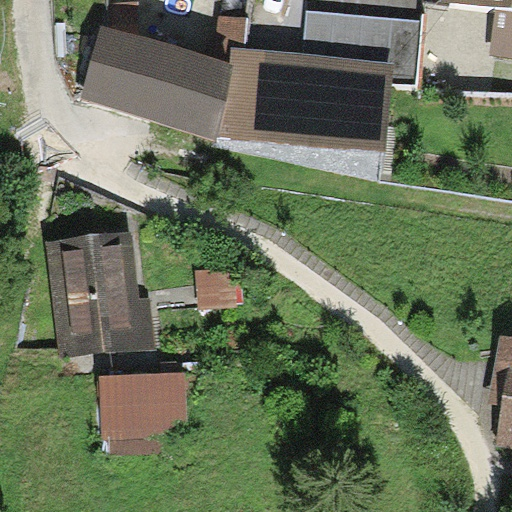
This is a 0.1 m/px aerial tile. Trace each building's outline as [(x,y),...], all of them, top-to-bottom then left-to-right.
[(511,0),(445,0),(444,5),(498,12),(492,55),(511,57),(511,0)] [(415,21),(308,12),(303,59),(394,68),(411,69),(415,21)] [(228,62),(103,26),(84,101),(223,139),(236,65),(228,62)] [(236,65),(223,139),(386,154),(394,68),(303,59),(233,50),(228,62),(236,65)] [(132,235),(51,246),(66,359),(157,347),(150,299),(140,300),(132,235)] [(236,269),(197,273),(201,312),(240,309),(236,269)] [(511,340),(502,338),(492,408),(505,409),(499,449),(511,450),(511,340)] [(192,376),(103,378),(104,459),(194,457),(192,376)]
